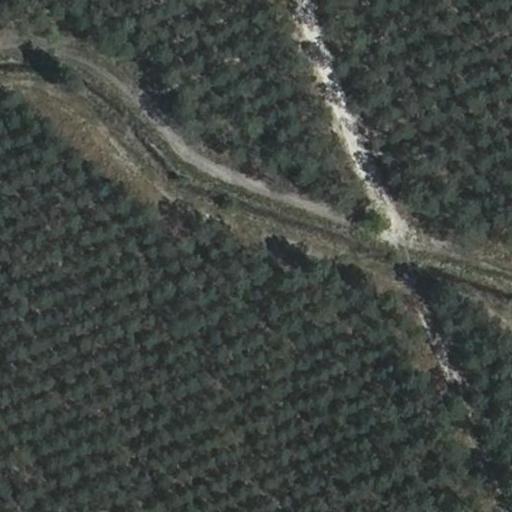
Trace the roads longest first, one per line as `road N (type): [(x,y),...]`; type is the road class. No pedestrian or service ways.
road 1 (track): [(386,214),(301,0)]
road 2 (track): [(429,321),(507,511)]
